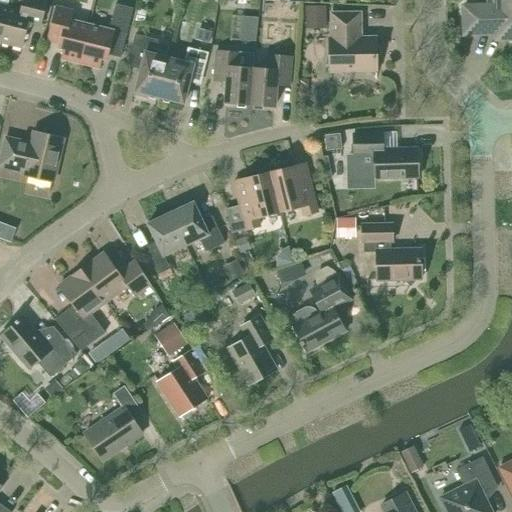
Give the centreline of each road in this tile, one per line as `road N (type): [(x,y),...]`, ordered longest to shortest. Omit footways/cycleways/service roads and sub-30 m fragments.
road 1 (residential): [(198,463),(468,329),(483,288),(479,122)]
road 2 (residential): [(198,463),(124,502),(106,503),(0,419)]
road 3 (residential): [(0,283),(44,239),(122,190)]
road 4 (unclassified): [(479,122),(475,106),(427,53),(424,0)]
